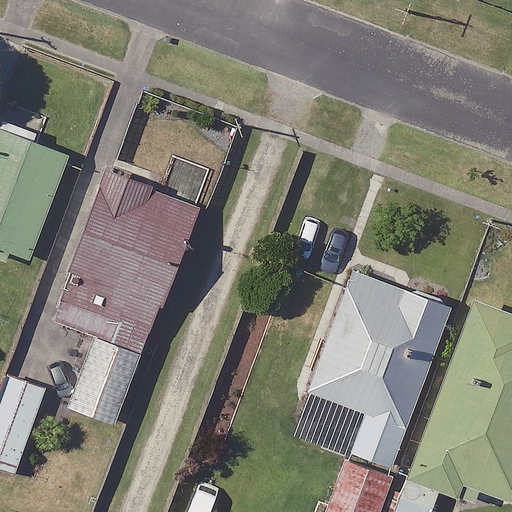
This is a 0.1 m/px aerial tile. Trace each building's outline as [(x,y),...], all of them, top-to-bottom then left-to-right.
[(69,153),(0,127),(0,247),(30,259),(69,153)] [(199,205),(110,172),(55,319),(99,336),(73,405),(117,421),(199,205)] [(450,302),(350,266),(306,386),(341,399),(326,439),(392,463),(450,302)] [(511,313),(475,299),(408,473),(477,499),(482,486),(511,497),(511,313)] [(54,389),(7,374),(0,397),(0,463),(29,473),(54,389)] [(382,511),(396,481),(345,459),(322,511),(382,511)] [(438,511),(446,496),(409,479),(393,511),(438,511)]
